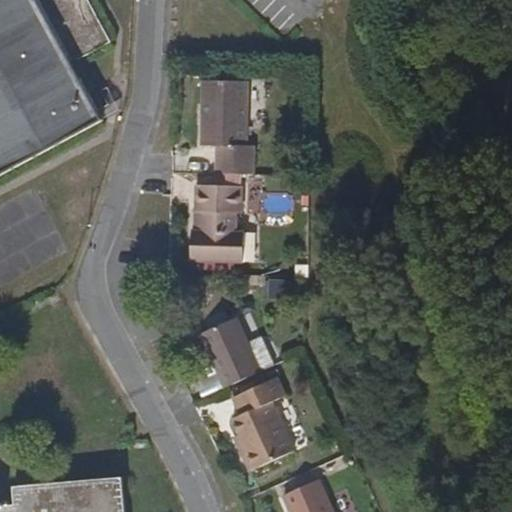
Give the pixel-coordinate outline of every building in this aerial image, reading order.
[(0,0),(0,176),(103,121),(72,63),(111,43),(87,0),(0,0)] [(216,146),(214,173),(255,175),(256,147),(248,146),(251,82),(207,80),(202,145),(216,146)] [(206,186),(229,188),(228,177),(206,175),(206,186)] [(244,188),(229,188),(206,186),(197,186),(194,229),(191,229),(190,259),(243,263),(245,232),(237,231),(237,213),(243,213),(244,188)] [(203,332),(226,387),(261,372),(238,317),(203,332)] [(274,402),(288,397),(279,377),(234,396),(243,416),(234,420),(246,451),(242,453),(249,471),(295,451),(274,402)] [(126,511),(124,478),(113,479),(15,487),(15,504),(2,506),(0,503),(0,511),(126,511)] [(338,511),(323,479),(287,494),(295,511),(338,511)]
